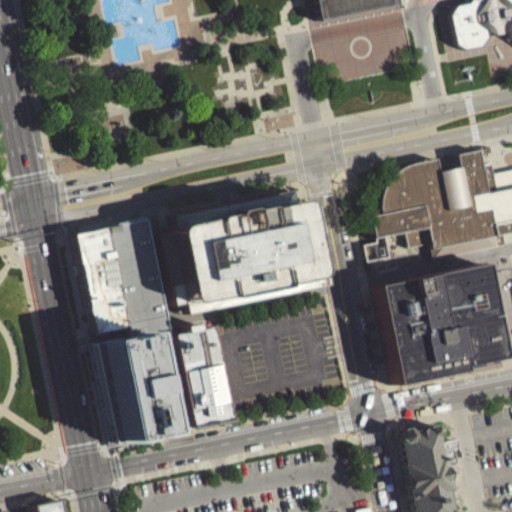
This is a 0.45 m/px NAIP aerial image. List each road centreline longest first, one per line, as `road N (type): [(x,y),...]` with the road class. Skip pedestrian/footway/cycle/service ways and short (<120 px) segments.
road 1 (secondary): [(38,228),(511,120)]
road 2 (secondary): [(314,140),(32,198)]
road 3 (tertiary): [(370,416),(91,477)]
road 4 (tertiary): [(314,140),(370,416)]
road 5 (primary): [(38,228),(91,477)]
road 6 (secondary): [(511,95),(314,140)]
road 7 (primary): [(0,53),(32,198)]
road 8 (tertiary): [(511,385),(370,416)]
